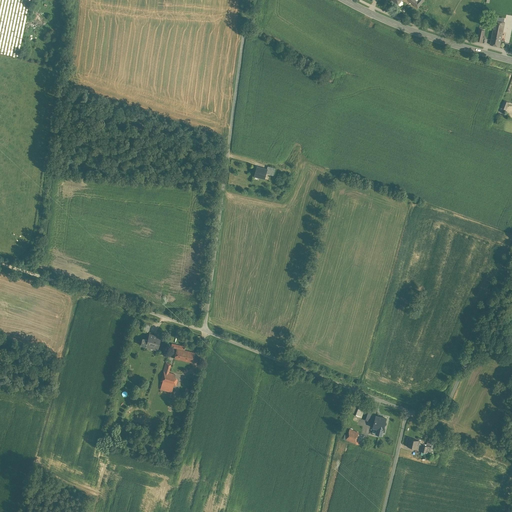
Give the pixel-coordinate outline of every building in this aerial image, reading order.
[(29,0),(0,0),(0,52),(18,57),(29,0)] [(505,22),(492,20),(491,24),(494,25),(493,31),(503,33),(505,22)] [(485,30),(479,29),(477,40),(482,42),(485,30)] [(503,33),(493,31),(490,44),(500,46),(503,33)] [(275,168),(268,166),(267,169),(266,173),(273,175),(275,168)] [(267,169),(257,167),(255,175),(265,178),(266,173),(267,169)] [(147,339),(146,346),(146,345),(157,348),(157,349),(161,337),(160,336),(160,337),(149,334),(149,333),(147,339)] [(185,347),(172,343),(171,347),(177,348),(174,358),(182,360),(184,350),(185,347)] [(195,353),(184,350),(182,360),(184,360),(186,361),(193,362),(195,353)] [(171,364),(166,362),(160,381),(161,381),(175,386),(176,386),(177,380),(174,379),(175,374),(168,372),(171,364)] [(175,386),(161,381),(159,387),(167,390),(169,387),(174,389),(175,386)] [(171,393),(161,390),(155,411),(162,413),(165,414),(171,393)] [(366,408),(354,404),(351,413),(355,414),(355,415),(360,417),(360,418),(362,419),(362,418),(366,408)] [(373,410),(366,408),(362,418),(369,420),(373,410)] [(386,419),(376,416),(376,415),(373,427),(374,426),(379,427),(377,434),(382,435),(383,430),(387,418),(386,418),(386,419)] [(359,432),(350,429),(348,435),(345,434),(343,439),(363,446),(365,442),(357,439),(359,433),(359,432)] [(367,436),(359,433),(357,439),(365,442),(367,436)] [(418,440),(410,438),(408,446),(416,448),(417,445),(418,440)] [(173,442),(168,460),(176,463),(182,444),(173,442)]
